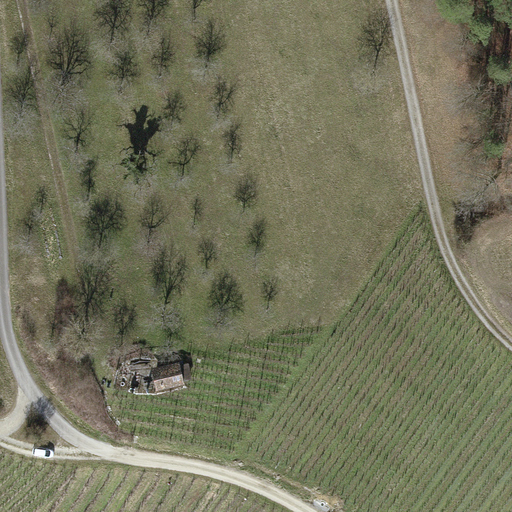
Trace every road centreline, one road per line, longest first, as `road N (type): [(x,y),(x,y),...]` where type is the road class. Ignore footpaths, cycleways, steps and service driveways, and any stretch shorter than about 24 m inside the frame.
road 1 (track): [(392,0),(450,259),(511,342)]
road 2 (track): [(21,0),(95,348)]
road 3 (track): [(308,511),(246,480),(191,466),(103,451),(63,453),(0,437)]
road 4 (track): [(0,177),(4,316),(13,350),(48,410),(103,451)]
